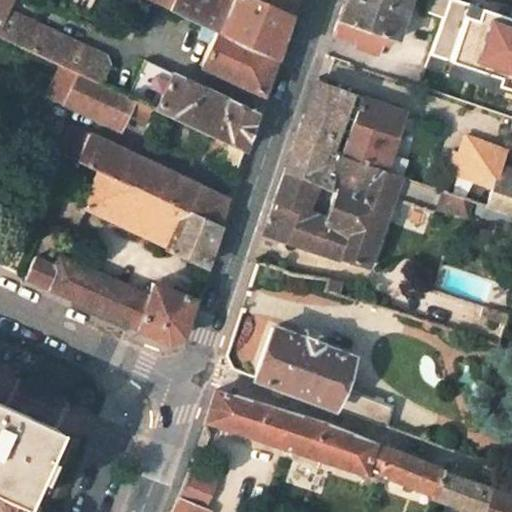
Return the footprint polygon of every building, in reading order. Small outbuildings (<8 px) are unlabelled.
[(100,82),(111,57),(5,8),(8,0),(0,0),(0,35),(78,71),(100,82)] [(151,0),(218,30),(274,56),(287,16),(254,0),(234,0),(234,1),(232,0),(151,0)] [(254,0),(287,16),(290,5),(292,0),(254,0)] [(344,0),(331,38),(354,45),(353,48),(379,57),(385,39),(397,44),(411,0),(344,0)] [(511,84),(511,23),(485,17),(487,9),(449,0),(426,0),(423,14),(436,18),(425,63),(511,84)] [(218,30),(202,64),(262,92),(274,56),(218,30)] [(256,109),(144,59),(126,94),(153,106),(217,136),(225,139),(243,148),(256,109)] [(78,71),(66,101),(120,125),(127,110),(147,119),(153,106),(126,94),(100,82),(78,71)] [(327,187),(340,155),(337,154),(349,120),(345,118),(353,95),(316,81),(283,174),(311,184),(327,190),(327,187)] [(385,172),(406,113),(364,98),(343,157),(385,172)] [(227,197),(47,113),(35,140),(76,160),(183,209),(218,225),(227,197)] [(209,154),(218,158),(219,154),(225,139),(217,136),(209,154)] [(505,175),(511,153),(511,150),(472,136),(457,181),(499,196),(505,175)] [(225,139),(219,154),(238,163),(243,148),(225,139)] [(337,190),(326,223),(301,214),(311,184),(283,174),(262,233),(367,269),(392,194),(398,179),(398,176),(385,172),(343,157),(340,155),(327,187),(337,190)] [(83,204),(168,244),(183,209),(76,160),(52,214),(75,224),(83,204)] [(511,217),(511,177),(505,175),(499,196),(495,212),(511,217)] [(438,192),(398,179),(392,194),(397,196),(396,199),(431,211),(433,208),(438,192)] [(469,203),(438,192),(433,208),(464,218),(469,203)] [(167,246),(204,263),(218,225),(183,209),(168,244),(167,246)] [(193,296),(152,281),(145,294),(57,255),(54,263),(33,255),(24,276),(66,296),(166,342),(180,336),(193,296)] [(332,294),(336,280),(327,280),(324,291),(332,294)] [(353,358),(274,327),(256,378),(386,426),(393,404),(342,385),(353,358)] [(206,421),(386,484),(388,478),(384,477),(392,451),(306,418),(215,389),(206,421)] [(61,431),(0,403),(0,493),(28,506),(61,431)] [(388,478),(392,479),(435,494),(441,475),(442,471),(392,451),(384,477),(388,478)] [(204,511),(218,478),(190,468),(172,511),(204,511)] [(511,511),(511,498),(441,475),(435,494),(433,499),(467,511),(511,511)]
